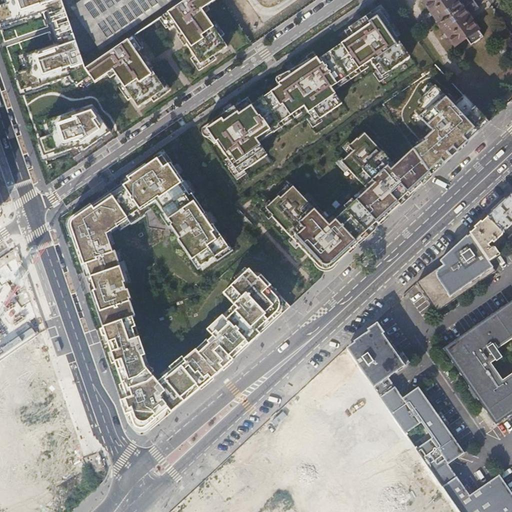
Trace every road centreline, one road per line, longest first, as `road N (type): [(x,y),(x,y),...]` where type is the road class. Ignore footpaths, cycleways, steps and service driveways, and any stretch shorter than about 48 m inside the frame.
road 1 (secondary): [(143,485),(511,147)]
road 2 (residential): [(339,0),(35,209)]
road 3 (residential): [(35,209),(121,460),(143,485)]
